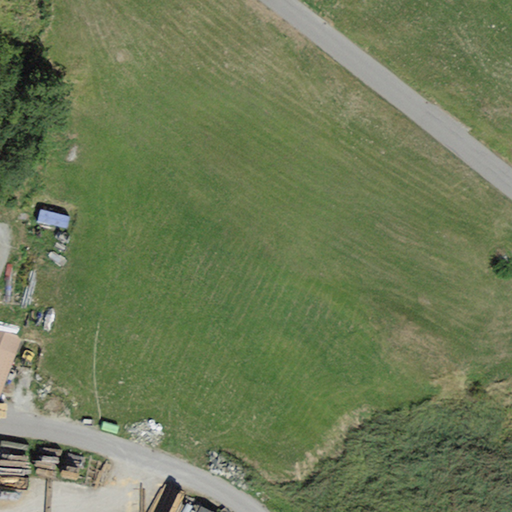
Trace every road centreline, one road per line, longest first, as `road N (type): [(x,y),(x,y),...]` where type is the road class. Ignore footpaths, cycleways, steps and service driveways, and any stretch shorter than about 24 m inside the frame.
road 1 (unclassified): [(277,0),(511,183)]
road 2 (residential): [(252,511),(204,482),(114,447),(0,425)]
